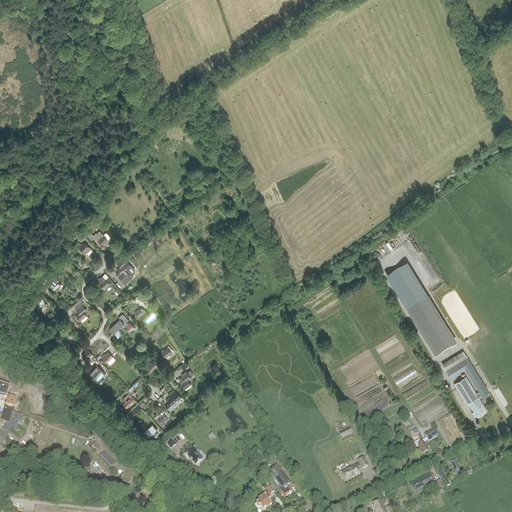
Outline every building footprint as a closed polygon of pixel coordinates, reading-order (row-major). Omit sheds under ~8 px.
[(107,234),(106,233),(103,235),(100,231),(97,234),(96,233),(93,236),(90,232),(86,235),(92,241),(95,238),(103,246),(108,240),(110,238),(110,237),(107,234)] [(78,240),(72,245),(75,248),(81,243),(78,240)] [(91,249),(85,243),(83,244),(82,243),(78,247),(85,254),(91,249)] [(122,283),(125,285),(132,278),(132,276),(128,270),(131,267),(126,262),(127,262),(124,258),(117,265),(119,268),(117,270),(120,273),(117,276),(123,283),(122,283)] [(50,281),(48,283),(50,285),(55,290),(56,292),(59,289),(62,286),(57,281),(58,280),(55,276),(50,281)] [(107,289),(109,287),(111,288),(111,287),(116,292),(119,290),(107,278),(105,279),(103,277),(101,279),(100,279),(99,279),(99,281),(100,282),(98,284),(101,287),(101,288),(100,289),(100,290),(101,291),(101,292),(102,292),(103,293),(104,293),(105,292),(106,292),(107,291),(107,290),(107,289)] [(139,293),(136,298),(142,301),(145,296),(139,293)] [(406,308),(435,355),(457,341),(428,295),(406,308)] [(42,299),(39,302),(38,300),(34,304),(40,310),(47,304),(42,299)] [(86,310),(82,306),(76,311),(79,314),(76,316),(80,321),(86,316),(84,313),(86,310)] [(147,323),(156,315),(150,308),(146,312),(144,310),(141,307),(138,310),(134,313),(139,317),(140,316),(147,323)] [(109,330),(113,334),(114,332),(118,339),(119,338),(119,337),(119,336),(119,334),(119,333),(119,332),(118,330),(117,329),(124,323),(125,324),(125,323),(127,325),(126,327),(130,332),(135,328),(130,323),(128,324),(126,322),(128,320),(122,314),(118,318),(120,319),(109,330)] [(64,333),(63,332),(60,335),(66,341),(72,336),(67,331),(64,333)] [(164,350),(163,349),(160,352),(166,359),(173,351),(169,346),(164,350)] [(89,350),(82,356),(87,360),(93,354),(89,350)] [(105,355),(104,354),(101,357),(107,363),(113,357),(108,352),(105,355)] [(106,368),(99,361),(98,363),(105,369),(106,368)] [(149,375),(152,371),(158,366),(153,361),(150,364),(149,362),(146,365),(149,368),(145,371),(149,375)] [(96,366),(88,374),(96,383),(105,375),(103,373),(103,372),(102,371),(102,372),(96,366)] [(192,385),(188,380),(191,378),(186,372),(181,375),(184,379),(180,383),(185,390),(192,385)] [(466,377),(454,385),(467,406),(469,405),(474,413),(472,414),(475,419),(488,411),(479,398),(482,397),(479,392),(477,393),(466,377)] [(127,408),(135,400),(132,397),(136,393),(133,391),(135,388),(134,387),(137,385),(137,386),(139,385),(143,381),(140,378),(128,389),(131,392),(129,394),(123,399),(126,401),(123,404),(127,408)] [(0,401),(5,403),(10,387),(0,383),(0,401)] [(168,403),(165,406),(170,412),(183,400),(175,391),(171,395),(173,396),(170,398),(169,397),(166,400),(168,403)] [(0,446),(2,447),(5,439),(7,440),(10,433),(12,434),(15,426),(17,427),(19,422),(20,420),(23,421),(24,416),(14,413),(15,409),(13,409),(17,398),(9,395),(5,407),(6,407),(3,415),(0,413),(0,423),(2,424),(3,422),(7,423),(5,430),(2,430),(0,436),(0,446)] [(140,408),(139,406),(130,414),(132,418),(141,409),(140,408)] [(156,420),(157,418),(158,419),(155,421),(160,426),(170,416),(162,407),(156,412),(158,413),(154,417),(156,420)] [(154,431),(156,429),(152,424),(147,429),(139,420),(135,424),(147,437),(148,436),(151,439),(157,434),(154,431)] [(64,431),(80,436),(81,431),(65,425),(64,431)] [(350,428),(339,433),(342,438),(352,433),(350,428)] [(428,442),(439,435),(435,428),(424,435),(426,438),(428,441),(428,442)] [(99,437),(94,432),(89,436),(95,442),(92,445),(101,455),(98,457),(109,469),(112,466),(117,472),(120,470),(122,471),(124,472),(121,481),(129,484),(133,471),(125,468),(123,467),(117,459),(123,454),(118,448),(112,454),(109,451),(107,449),(108,449),(106,447),(106,446),(98,438),(99,437)] [(418,445),(423,454),(428,451),(424,443),(428,441),(426,438),(421,441),(420,439),(414,443),(416,447),(418,445)] [(171,440),(166,444),(172,450),(177,445),(171,440)] [(194,464),(199,459),(198,459),(200,457),(194,451),(195,451),(190,445),(182,453),(187,458),(187,457),(194,464)] [(346,468),(347,470),(342,473),(346,482),(347,481),(348,482),(351,481),(350,480),(360,475),(356,468),(360,466),(362,469),(368,466),(364,458),(358,461),(359,463),(350,467),(350,466),(346,468)] [(448,463),(451,467),(439,473),(446,487),(449,486),(443,474),(452,469),(454,474),(460,471),(457,464),(458,463),(456,459),(448,463)] [(291,483),(278,465),(266,475),(284,499),(292,492),(287,486),(291,483)] [(414,481),(414,482),(410,484),(415,495),(435,485),(430,474),(414,481)] [(445,488),(442,481),(436,483),(439,489),(441,488),(442,489),(445,488)] [(257,503),(257,504),(255,505),(258,509),(260,507),(263,511),(272,504),(267,498),(274,492),(269,485),(265,487),(269,491),(258,499),(259,501),(257,503)] [(374,505),(373,505),(376,511),(375,511),(386,511),(385,508),(383,509),(379,500),(373,503),(374,505)]
